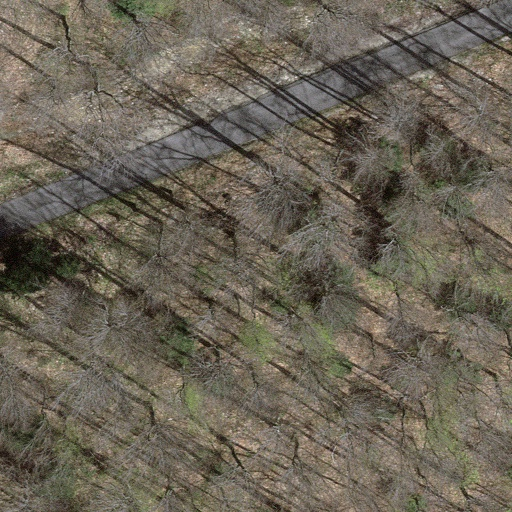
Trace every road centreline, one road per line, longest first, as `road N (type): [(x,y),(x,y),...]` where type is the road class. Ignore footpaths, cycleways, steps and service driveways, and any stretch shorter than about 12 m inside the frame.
road 1 (unclassified): [(0,220),(511,17)]
road 2 (track): [(178,148),(0,179)]
